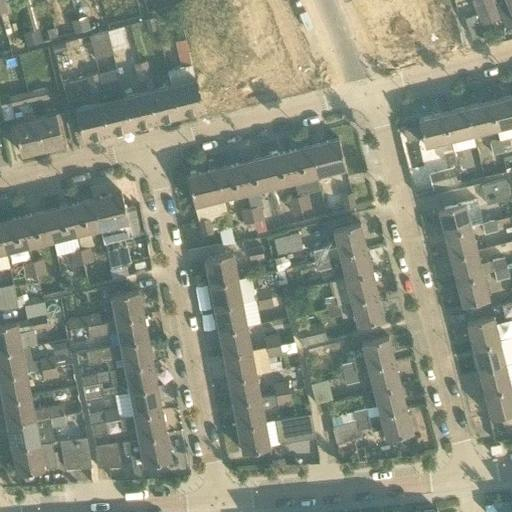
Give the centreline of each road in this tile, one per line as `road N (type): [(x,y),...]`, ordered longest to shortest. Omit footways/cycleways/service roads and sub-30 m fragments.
road 1 (residential): [(468,481),(368,94)]
road 2 (residential): [(221,505),(152,150)]
road 3 (residential): [(221,505),(468,481)]
road 4 (residential): [(152,150),(368,94)]
road 5 (residential): [(0,189),(152,150)]
road 6 (residential): [(368,94),(511,57)]
